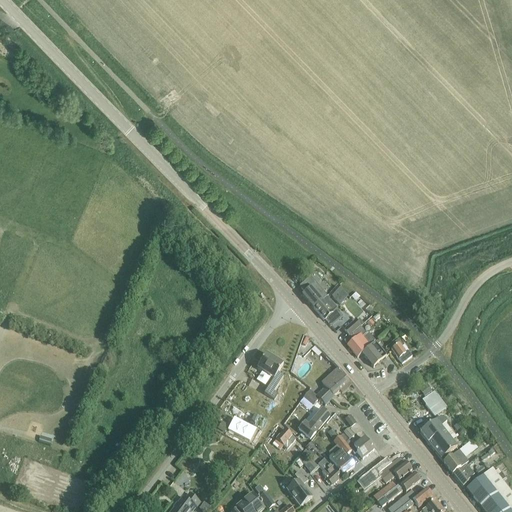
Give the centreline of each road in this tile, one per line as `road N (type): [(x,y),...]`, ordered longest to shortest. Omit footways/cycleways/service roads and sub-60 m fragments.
road 1 (secondary): [(294,303),(1,0)]
road 2 (unclassified): [(131,511),(232,377)]
road 3 (unclassified): [(433,350),(477,282),(511,258)]
road 4 (residential): [(406,438),(310,511)]
